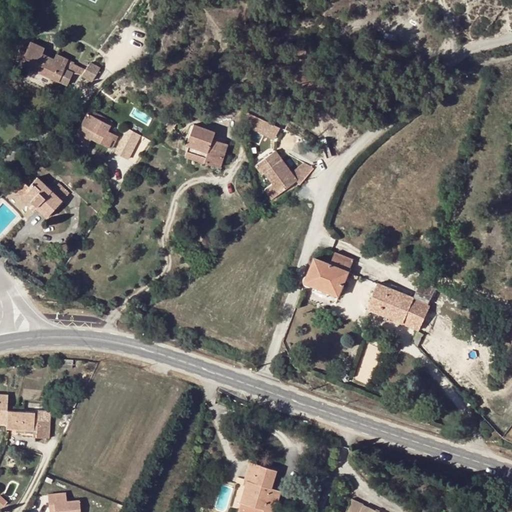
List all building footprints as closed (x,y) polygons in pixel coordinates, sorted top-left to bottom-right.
[(45,48),(30,41),(20,63),(67,86),(73,71),(72,70),(65,67),(66,64),(68,59),(56,53),(54,58),(42,53),(45,48)] [(82,75),(92,81),(99,69),(90,63),(82,75)] [(107,131),(111,122),(89,110),(77,131),(108,148),(113,140),(115,141),(117,137),(107,131)] [(242,124),(276,139),(282,126),(248,110),(242,124)] [(177,123),(171,118),(165,128),(170,132),(177,123)] [(187,143),(189,144),(185,155),(204,161),(203,162),(220,167),(228,144),(212,138),(214,133),(194,125),(187,143)] [(141,136),(127,129),(115,151),(129,158),(141,136)] [(91,139),(77,131),(74,138),(88,146),(91,139)] [(274,151),(270,154),(276,163),(280,160),(274,151)] [(290,173),(280,160),(276,163),(270,154),(255,165),(262,174),(264,172),(272,183),(264,189),(271,198),(295,181),(290,173)] [(290,173),(295,181),(298,185),(311,169),(304,163),(290,173)] [(36,208),(46,217),(68,193),(58,184),(51,192),(37,178),(29,187),(22,194),(36,208)] [(36,208),(22,194),(29,187),(26,183),(16,194),(33,211),(36,208)] [(353,260),(335,253),(331,265),(349,272),(353,260)] [(349,272),(331,265),(314,258),(307,275),(306,276),(305,278),(305,279),(305,281),(305,282),(305,283),(306,284),(307,285),(309,286),(310,285),(312,285),(315,286),(329,292),(339,296),(349,272)] [(368,309),(419,330),(422,323),(427,310),(430,305),(457,318),(460,311),(465,302),(426,284),(421,281),(414,299),(378,284),(368,309)] [(328,297),(329,292),(315,286),(313,290),(328,297)] [(487,312),(465,302),(460,311),(482,322),(487,312)] [(422,323),(460,341),(466,328),(427,310),(422,323)] [(490,340),(466,328),(460,341),(484,353),(490,340)] [(418,332),(414,341),(418,346),(423,335),(418,332)] [(453,366),(460,357),(451,350),(445,359),(453,366)] [(48,439),(49,421),(33,420),(34,413),(16,412),(6,411),(5,425),(5,429),(33,431),(35,431),(35,438),(48,439)] [(270,488),(276,471),(250,463),(244,480),(247,481),(246,486),(241,502),(264,510),(262,511),(273,511),(275,508),(280,491),(270,488)] [(66,493),(48,494),(49,507),(54,507),(54,511),(80,511),(80,500),(67,501),(66,493)] [(479,506),(480,502),(468,498),(467,502),(479,506)] [(346,511),(378,511),(352,500),(346,511)] [(262,511),(264,510),(241,502),(237,511),(238,511),(262,511)]
